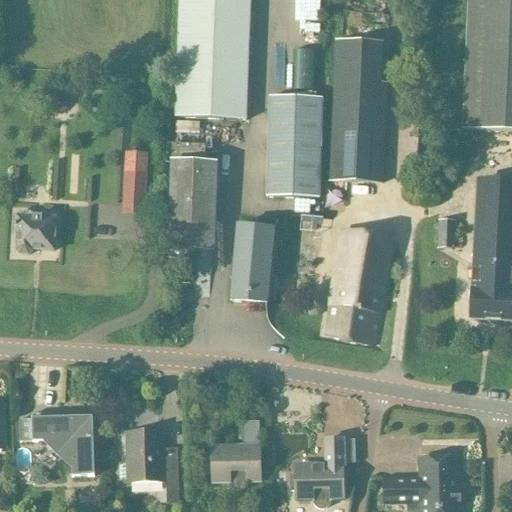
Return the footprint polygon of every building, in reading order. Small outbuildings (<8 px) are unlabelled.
[(249,0),(179,0),(175,119),(245,122),(249,0)] [(511,133),(511,0),(467,0),(462,131),(511,133)] [(335,42),(328,183),(383,186),(387,85),(381,85),(383,44),(335,42)] [(50,102),(50,109),(54,115),(61,115),(67,111),(68,103),(62,97),(55,97),(50,102)] [(270,98),(268,161),(267,200),(269,200),(320,201),(322,123),(322,100),(270,98)] [(211,250),(214,176),(204,176),(205,167),(173,166),(169,259),(191,260),(191,249),(211,250)] [(124,172),(121,216),(145,217),(147,173),(124,172)] [(511,185),(480,184),(480,181),(479,181),(473,291),(472,291),(470,321),(511,322),(511,185)] [(54,252),(55,219),(32,218),(30,215),(21,214),(18,218),(14,217),(14,236),(18,236),(17,252),(20,256),(28,257),(32,253),(32,251),(54,252)] [(293,275),(314,277),(322,226),(301,223),(293,275)] [(454,250),(455,224),(439,223),(438,249),(454,250)] [(231,301),(262,304),(265,304),(265,305),(266,305),(273,231),(259,230),(259,227),(255,227),(251,226),(251,229),(237,227),(230,302),(231,302),(231,301)] [(380,315),(392,241),(341,233),(329,307),(330,307),(325,337),(345,343),(373,347),(380,315)] [(190,284),(191,272),(169,272),(168,284),(190,284)] [(304,309),(308,314),(309,316),(316,317),(317,317),(323,312),(325,304),(320,297),(312,296),(306,301),(304,309)] [(69,460),(71,460),(72,479),(94,478),(93,428),(92,419),(82,419),(57,420),(57,416),(32,416),(32,432),(27,433),(27,444),(32,444),(53,443),(53,445),(53,446),(54,448),(54,449),(55,451),(56,452),(57,453),(58,455),(59,456),(60,457),(62,458),(63,458),(65,459),(66,460),(68,460),(69,460)] [(247,484),(260,484),(259,423),(242,423),(243,448),(211,449),(211,458),(206,458),(206,475),(212,475),(212,485),(229,484),(229,486),(231,489),(233,492),(237,493),(240,493),(243,492),(246,489),(247,486),(247,484)] [(163,491),(178,490),(177,460),(162,461),(162,438),(144,439),(144,434),(126,435),(127,465),(119,465),(120,484),(145,483),(145,484),(163,483),(163,491)] [(330,502),(343,501),(342,441),(325,441),(326,466),(295,467),(295,476),(289,476),(289,493),(295,493),(295,503),(312,502),(313,504),(314,507),(317,510),(320,511),(323,511),(327,509),(329,507),(330,503),(330,502)] [(422,480),(382,480),(383,507),(407,506),(406,511),(456,511),(455,460),(421,461),(422,480)]
